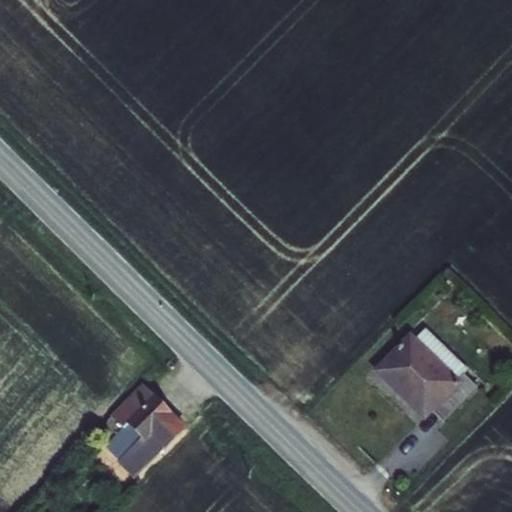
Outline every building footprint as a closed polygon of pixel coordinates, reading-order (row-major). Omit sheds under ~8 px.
[(470,372),(426,331),(415,342),(411,338),(378,373),(425,419),(433,412),(446,424),(478,390),(465,378),(470,372)] [(152,399),(141,388),(111,419),(122,430),(152,399)] [(184,431),(152,399),(122,430),(122,431),(107,448),(105,450),(134,480),(184,431)] [(122,430),(111,419),(95,437),(107,448),(122,431),(122,430)] [(103,494),(94,485),(86,493),(95,502),(103,494)]
